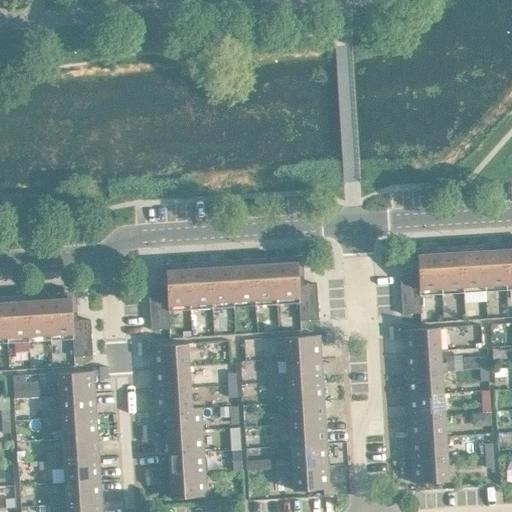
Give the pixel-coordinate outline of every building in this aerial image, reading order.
[(511,244),(483,246),(486,287),(511,285),(511,244)] [(486,287),(483,246),(412,250),(413,273),(401,274),(403,310),(422,309),(420,291),(486,287)] [(303,257),(232,262),(234,303),(256,301),(300,299),(301,316),(319,315),(317,279),(305,280),(303,257)] [(234,303),(232,262),(161,266),(162,289),(149,290),(152,326),(170,325),(169,307),(234,303)] [(77,293),(6,298),(8,338),(74,335),(75,352),(93,351),(91,316),(79,316),(77,293)] [(0,338),(8,338),(6,298),(0,297),(0,338)] [(390,323),(391,335),(399,334),(398,322),(390,323)] [(404,326),(405,348),(441,346),(439,323),(404,326)] [(335,338),(334,326),(326,327),(327,339),(335,338)] [(285,333),(286,356),(322,353),(320,331),(285,333)] [(139,339),(139,351),(147,350),(147,338),(139,339)] [(152,341),(154,364),(189,362),(188,339),(152,341)] [(405,348),(407,370),(442,368),(441,358),(441,346),(405,348)] [(480,353),(481,365),(489,364),(488,352),(480,353)] [(270,370),(271,378),(323,375),(322,353),(286,356),(287,369),(270,370)] [(449,358),(441,358),(442,368),(463,366),(463,354),(449,355),(449,358)] [(100,363),(100,375),(108,374),(108,362),(100,363)] [(154,364),(155,386),(191,383),(189,362),(154,364)] [(489,364),(481,365),(481,377),(489,376),(489,364)] [(59,368),(60,391),(96,389),(94,367),(59,368)] [(407,370),(408,391),(443,389),(442,368),(407,370)] [(228,369),(229,381),(237,381),(236,369),(228,369)] [(26,370),(14,371),(15,394),(35,393),(35,378),(27,379),(26,370)] [(288,385),(289,399),(324,396),(323,375),(271,378),(271,386),(288,385)] [(237,381),(229,381),(230,393),(238,393),(237,381)] [(157,408),(166,408),(166,406),(192,405),(192,404),(191,383),(155,386),(157,408)] [(44,406),(45,414),(97,411),(96,389),(60,391),(61,405),(44,406)] [(408,391),(409,413),(445,411),(443,389),(408,391)] [(273,413),(273,421),(326,418),(324,396),(289,399),(290,412),(273,413)] [(483,396),(483,408),(491,408),(490,396),(483,396)] [(166,406),(166,408),(167,428),(203,426),(201,403),(192,404),(192,405),(166,406)] [(231,403),(221,403),(222,411),(231,411),(231,403)] [(2,405),(3,417),(11,416),(10,404),(2,405)] [(491,409),(472,410),(473,423),(492,421),(492,420),(491,409)] [(62,421),(63,434),(98,432),(97,411),(45,414),(45,422),(62,421)] [(409,413),(411,434),(446,432),(445,411),(409,413)] [(11,416),(3,417),(3,429),(11,428),(11,416)] [(291,428),(292,442),(327,440),(326,418),(273,421),(274,429),(291,428)] [(143,421),(144,429),(156,428),(155,421),(143,421)] [(167,428),(169,450),(204,447),(203,426),(167,428)] [(156,428),(144,429),(144,437),(156,436),(156,428)] [(47,449),(47,457),(100,454),(98,432),(63,434),(64,448),(47,449)] [(411,434),(412,456),(447,454),(446,432),(411,434)] [(485,440),(486,452),(494,451),(493,439),(485,440)] [(276,456),(276,464),(328,461),(327,440),(292,442),(292,455),(276,456)] [(169,450),(170,471),(205,469),(204,447),(169,450)] [(494,451),(486,452),(487,464),(495,463),(494,451)] [(65,464),(66,478),(101,476),(100,454),(47,457),(48,465),(65,464)] [(447,454),(412,456),(413,479),(449,477),(447,454)] [(275,455),(247,456),(248,467),(276,465),(276,464),(276,456),(275,455)] [(47,457),(39,457),(40,465),(48,465),(47,457)] [(328,461),(276,464),(276,465),(277,472),(293,471),(294,486),(330,484),(328,461)] [(146,464),(147,472),(159,472),(158,464),(146,464)] [(205,469),(170,471),(172,494),(207,491),(205,469)] [(159,472),(147,472),(147,480),(159,480),(159,472)] [(49,493),(50,501),(102,498),(101,476),(66,478),(66,492),(49,493)] [(67,508),(67,511),(103,511),(102,498),(50,501),(50,509),(67,508)]
